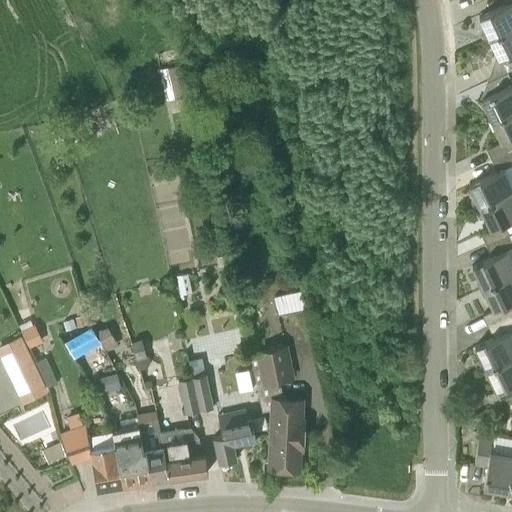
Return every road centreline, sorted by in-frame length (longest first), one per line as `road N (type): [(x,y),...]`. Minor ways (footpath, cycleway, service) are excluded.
road 1 (residential): [(418,0),(426,41),(436,511)]
road 2 (residential): [(327,511),(247,505),(154,511)]
